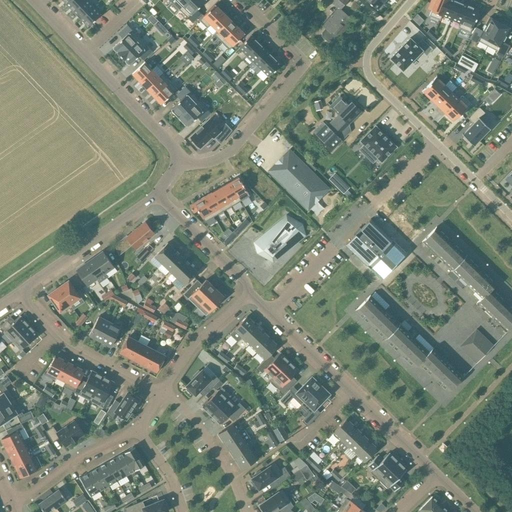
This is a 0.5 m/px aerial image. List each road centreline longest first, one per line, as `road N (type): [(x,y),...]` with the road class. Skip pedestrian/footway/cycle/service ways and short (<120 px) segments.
road 1 (residential): [(180,156),(193,165),(230,151),(296,73),(294,51),(241,0)]
road 2 (residential): [(269,313),(437,476)]
road 3 (residential): [(436,142),(366,67),(375,41),(412,0)]
road 4 (residential): [(18,291),(65,343),(160,393)]
road 5 (residential): [(156,195),(18,291)]
road 6 (residential): [(74,44),(180,156)]
road 7 (residential): [(160,393),(199,425),(245,511)]
road 8 (residential): [(13,503),(76,458),(137,429)]
road 9 (residential): [(156,195),(249,294)]
road 10 (residential): [(160,393),(194,343),(249,294)]
